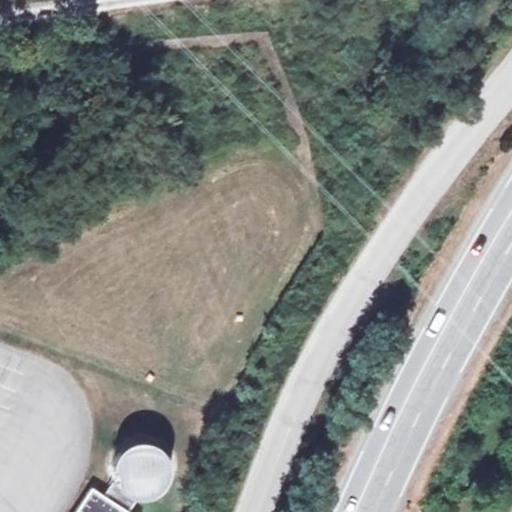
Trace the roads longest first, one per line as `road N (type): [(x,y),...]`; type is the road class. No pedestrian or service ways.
road 1 (unclassified): [(511,76),(343,283),(248,511)]
road 2 (primary): [(511,237),(364,511)]
